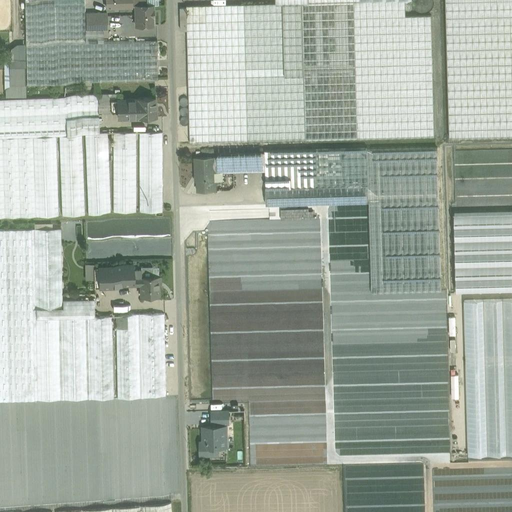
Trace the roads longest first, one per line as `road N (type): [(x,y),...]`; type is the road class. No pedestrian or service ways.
road 1 (unclassified): [(170,0),(189,511)]
road 2 (track): [(178,215),(323,210),(332,459),(427,457),(428,466)]
